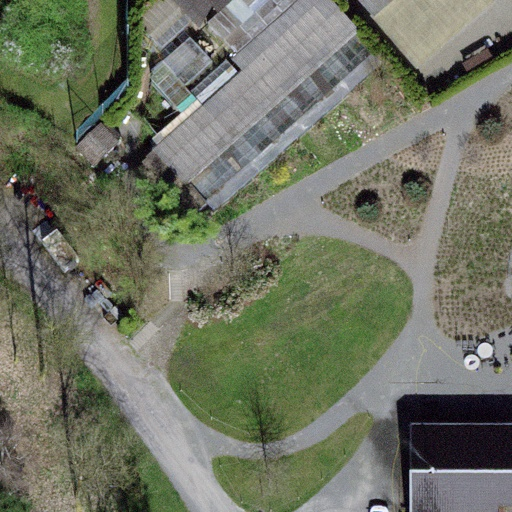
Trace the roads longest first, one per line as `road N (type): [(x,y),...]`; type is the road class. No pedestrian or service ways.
road 1 (track): [(176,432),(268,451),(324,428),(417,352),(451,154),(490,92)]
road 2 (track): [(0,235),(121,359),(176,432),(216,511)]
road 3 (track): [(425,274),(320,220),(279,210)]
